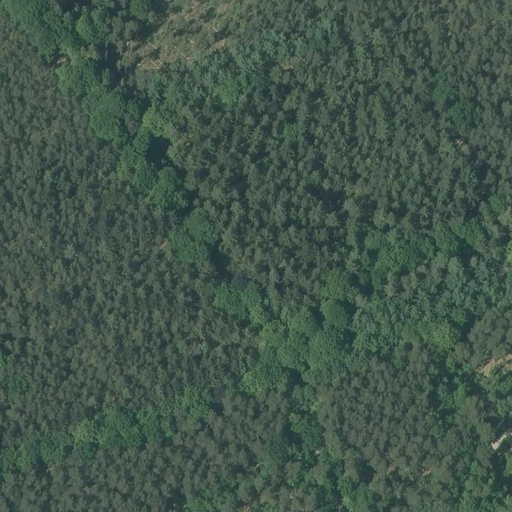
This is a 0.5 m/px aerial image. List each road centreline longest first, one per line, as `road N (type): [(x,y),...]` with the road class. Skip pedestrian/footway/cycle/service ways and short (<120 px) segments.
road 1 (track): [(292,390),(15,0)]
road 2 (unclassified): [(292,390),(0,481)]
road 3 (unclassified): [(511,318),(292,390)]
road 4 (track): [(511,430),(492,439),(478,412),(499,322)]
road 5 (unclassified): [(340,511),(292,390)]
